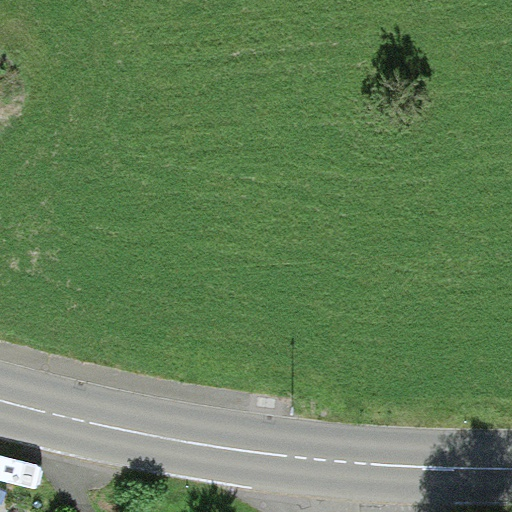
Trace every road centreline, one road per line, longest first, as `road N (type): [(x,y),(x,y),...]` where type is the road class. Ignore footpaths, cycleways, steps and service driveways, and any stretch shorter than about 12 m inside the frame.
road 1 (primary): [(0,399),(113,427),(347,462)]
road 2 (primary): [(347,462),(511,466)]
